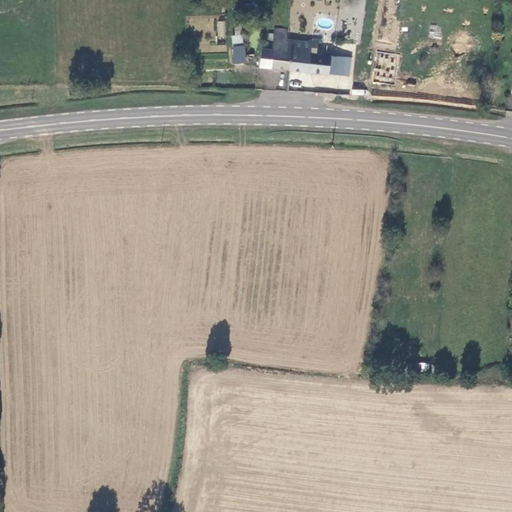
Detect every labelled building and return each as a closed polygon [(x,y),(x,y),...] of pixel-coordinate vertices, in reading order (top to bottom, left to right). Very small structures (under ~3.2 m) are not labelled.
[(217,38),(226,38),(225,21),(217,21),(217,38)] [(430,25),(429,36),(439,37),(440,26),(430,25)] [(287,39),(288,29),(274,27),(272,49),(262,47),(261,55),(260,67),(291,71),(293,52),(285,50),(287,39)] [(233,45),(243,42),(241,34),(231,37),(233,45)] [(333,46),(334,43),(310,41),(310,42),(287,39),(285,50),(293,52),(291,71),(341,77),(343,59),(331,58),(332,46),(333,46)] [(235,64),(245,63),(244,47),(234,48),(235,64)] [(403,59),(377,54),(371,83),(398,87),(403,59)] [(353,60),(343,59),(341,77),(351,78),(353,60)]
